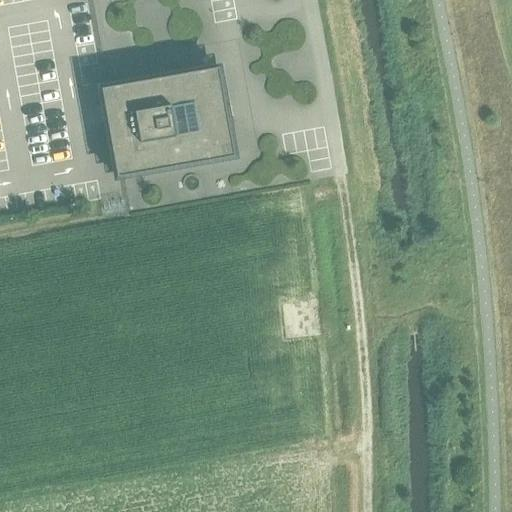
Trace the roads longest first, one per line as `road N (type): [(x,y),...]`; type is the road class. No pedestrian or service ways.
road 1 (track): [(367,511),(356,283),(304,0)]
road 2 (unknown): [(229,0),(237,79),(247,100),(283,123),(329,118)]
